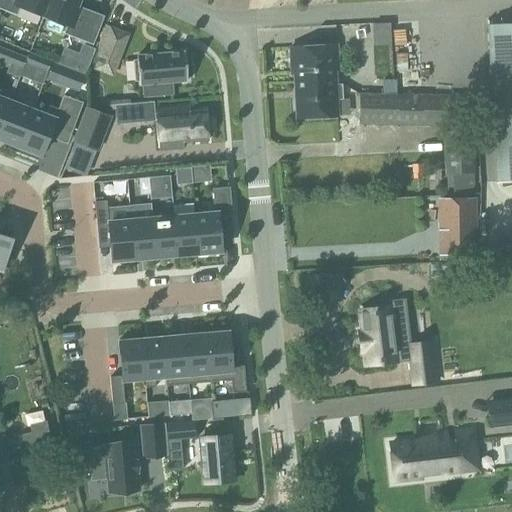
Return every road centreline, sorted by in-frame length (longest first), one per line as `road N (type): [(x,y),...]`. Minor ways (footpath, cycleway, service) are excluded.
road 1 (residential): [(0,183),(28,207),(39,277),(61,303),(267,285)]
road 2 (unclassified): [(267,285),(244,48),(214,21),(166,0)]
road 3 (unclassified): [(293,511),(267,285)]
